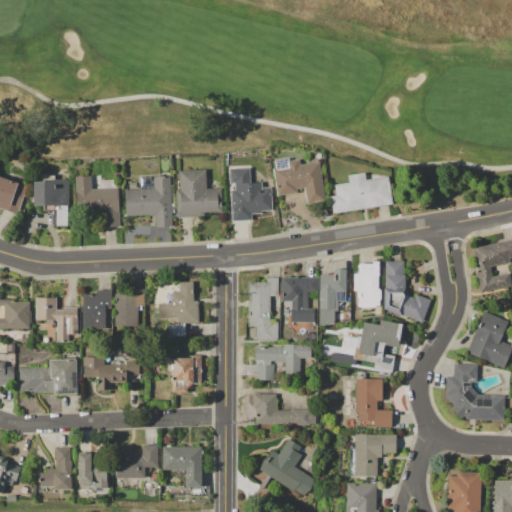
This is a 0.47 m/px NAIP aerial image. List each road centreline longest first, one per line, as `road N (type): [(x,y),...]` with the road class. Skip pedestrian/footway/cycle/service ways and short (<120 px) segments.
road 1 (residential): [(405,231),(224,256),(59,263),(0,250)]
road 2 (residential): [(224,511),(224,256)]
road 3 (residential): [(0,420),(17,426),(224,414)]
road 4 (residential): [(455,304),(422,370),(419,395),(433,435),(412,483)]
